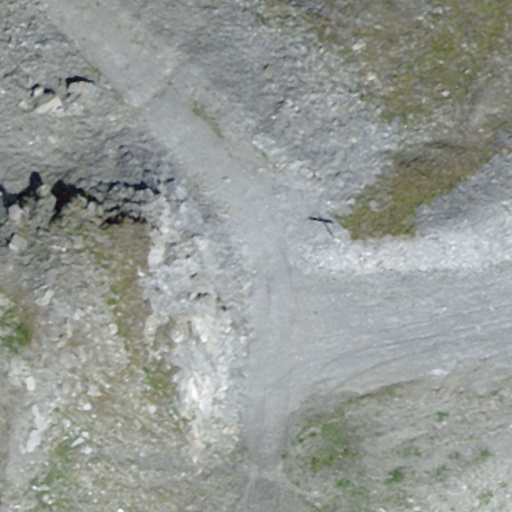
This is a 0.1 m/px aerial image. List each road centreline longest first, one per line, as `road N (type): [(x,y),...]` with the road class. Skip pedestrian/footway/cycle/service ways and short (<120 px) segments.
road 1 (track): [(76,0),(142,70),(287,254),(302,344),(263,511)]
road 2 (track): [(0,344),(13,399),(3,511)]
